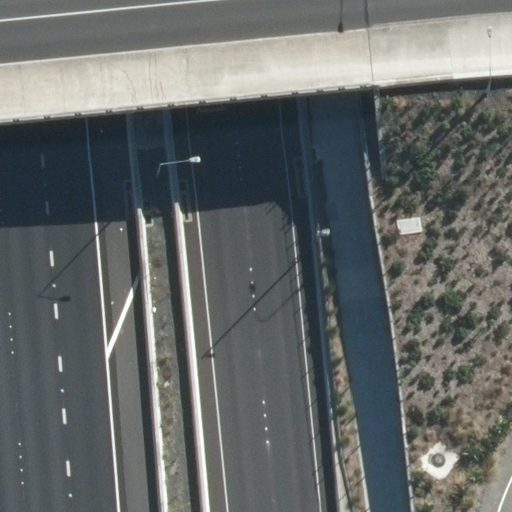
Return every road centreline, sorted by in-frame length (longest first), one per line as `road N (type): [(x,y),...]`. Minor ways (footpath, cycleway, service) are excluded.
road 1 (motorway): [(11,0),(49,511)]
road 2 (secondary): [(211,0),(0,19)]
